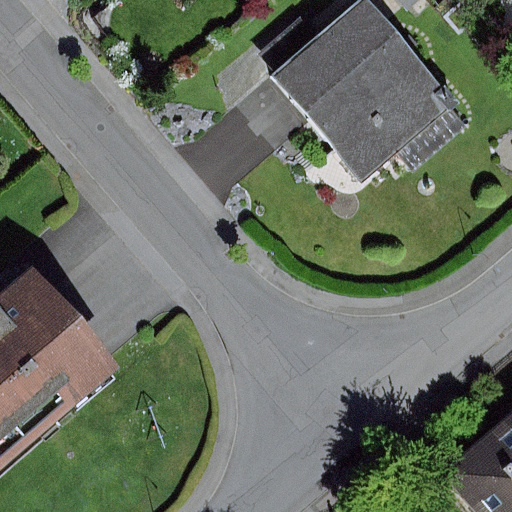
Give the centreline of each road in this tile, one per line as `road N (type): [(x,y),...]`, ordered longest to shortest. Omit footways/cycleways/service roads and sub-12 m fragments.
road 1 (residential): [(0,33),(343,436)]
road 2 (residential): [(343,436),(511,303)]
